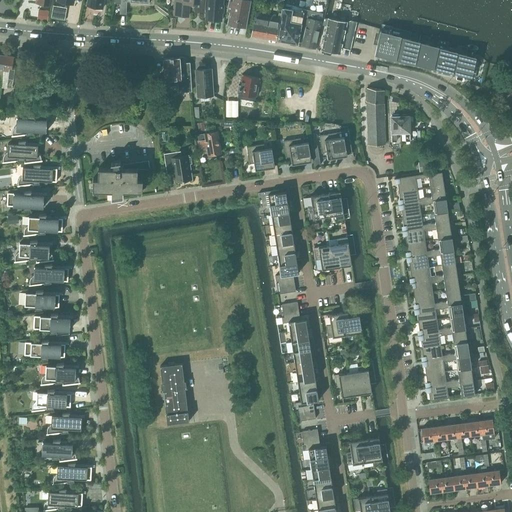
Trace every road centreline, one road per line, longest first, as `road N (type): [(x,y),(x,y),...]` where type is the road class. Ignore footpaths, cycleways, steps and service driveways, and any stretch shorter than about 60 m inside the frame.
road 1 (primary): [(424,84),(213,41),(0,29)]
road 2 (residential): [(114,511),(86,217)]
road 3 (residential): [(86,217),(293,181)]
road 4 (residential): [(293,181),(366,176),(385,282)]
road 5 (primary): [(481,159),(511,327)]
road 6 (residential): [(385,282),(403,413)]
road 7 (residential): [(331,420),(311,293)]
